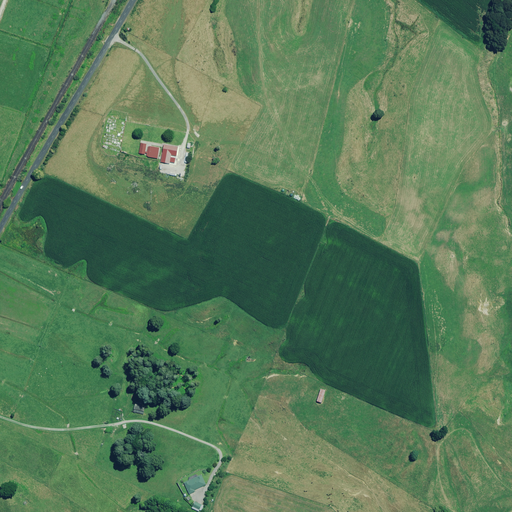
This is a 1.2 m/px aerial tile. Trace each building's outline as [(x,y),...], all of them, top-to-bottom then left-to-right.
[(179,147),(164,144),(161,162),(170,164),(170,162),(176,163),(179,147)] [(147,146),(140,145),(138,156),(145,157),(147,146)] [(159,150),(149,148),(146,159),(157,161),(159,150)] [(326,390),(321,389),(317,401),(321,403),(326,390)] [(145,406),(135,404),(134,412),(143,414),(145,406)] [(184,483),(189,494),(203,488),(203,486),(206,485),(202,475),(197,477),(196,474),(189,477),(189,481),(184,483)] [(204,506),(195,502),(192,508),(199,511),(199,510),(201,511),(204,506)]
